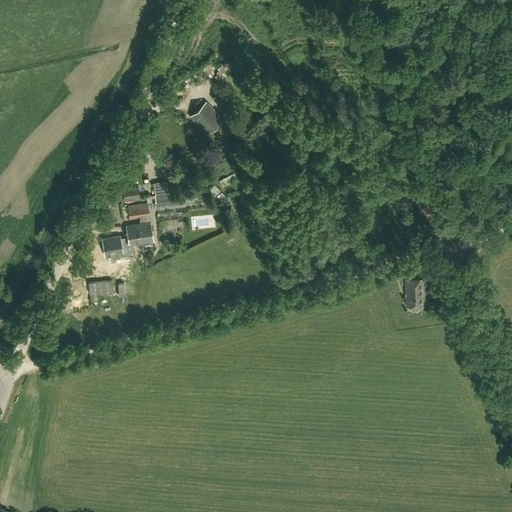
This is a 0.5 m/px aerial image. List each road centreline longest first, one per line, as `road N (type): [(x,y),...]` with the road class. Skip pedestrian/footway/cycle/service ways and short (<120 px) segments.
road 1 (unclassified): [(11,372),(183,0)]
road 2 (track): [(452,251),(511,418)]
